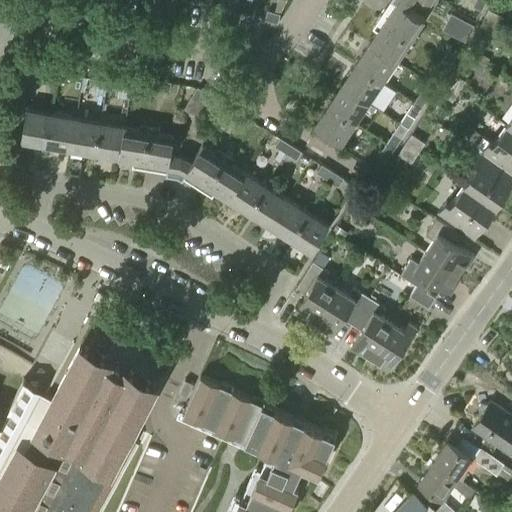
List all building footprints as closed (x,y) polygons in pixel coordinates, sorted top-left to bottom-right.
[(219,0),(218,5),(230,8),(232,0),(219,0)] [(233,0),(232,0),(230,8),(242,12),(245,3),(233,0)] [(378,29),(370,41),(397,60),(413,36),(425,18),(409,7),(410,5),(412,0),(395,0),(388,12),(384,10),(373,26),(378,29)] [(481,10),(486,0),(475,0),(473,6),(481,10)] [(502,30),(506,23),(501,21),(504,16),(489,9),(484,20),(498,27),(502,30)] [(277,22),(280,13),(268,10),(265,19),(277,22)] [(465,41),(474,24),(451,12),(442,29),(465,41)] [(498,27),(484,20),(479,30),(493,37),(495,34),(499,36),(494,44),(502,48),(508,48),(511,40),(511,35),(502,30),(498,27)] [(370,41),(356,62),(383,80),(397,60),(370,41)] [(449,66),(457,54),(449,49),(441,60),(449,66)] [(54,82),(58,61),(48,59),(46,69),(53,70),(51,81),(54,82)] [(72,73),(74,64),(58,61),(54,82),(58,83),(60,71),(72,73)] [(356,62),(342,82),(369,101),(383,80),(356,62)] [(117,91),(121,72),(97,68),(95,77),(108,80),(106,89),(117,91)] [(459,91),(466,80),(453,71),(446,82),(459,91)] [(130,93),(134,75),(121,72),(117,91),(130,93)] [(169,91),(171,82),(158,79),(156,89),(169,91)] [(342,82),(329,103),(356,121),(369,101),(342,82)] [(452,100),(459,91),(446,82),(439,92),(452,100)] [(200,118),(213,96),(198,86),(184,108),(200,118)] [(421,90),(414,101),(422,106),(429,96),(421,90)] [(414,101),(407,112),(415,117),(422,106),(414,101)] [(433,101),(426,112),(432,116),(439,105),(433,101)] [(329,103),(314,124),(341,142),(356,121),(329,103)] [(27,108),(22,139),(43,143),(46,143),(52,112),(49,111),(27,108)] [(244,125),(249,117),(238,110),(233,118),(244,125)] [(52,112),(46,143),(64,147),(71,148),(77,116),(70,115),(52,112)] [(102,112),(100,120),(102,121),(110,122),(112,114),(102,112)] [(77,116),(71,148),(85,150),(96,152),(102,121),(100,120),(91,119),(77,116)] [(102,121),(96,152),(106,154),(121,157),(126,125),(112,122),(110,122),(102,121)] [(460,136),(474,146),(482,151),(481,152),(502,166),(510,156),(511,157),(511,128),(507,125),(494,143),(468,124),(460,136)] [(126,125),(121,157),(127,158),(134,159),(133,164),(146,166),(147,167),(154,168),(154,164),(168,166),(167,170),(178,172),(183,176),(186,172),(197,180),(195,183),(201,187),(202,187),(213,194),(216,190),(222,194),(227,197),(244,169),(240,166),(222,154),(203,142),(192,160),(187,157),(183,154),(172,152),(175,134),(153,130),(133,126),(126,125)] [(394,132),(387,142),(395,148),(402,137),(394,132)] [(418,152),(425,142),(411,133),(405,143),(418,152)] [(280,137),(274,145),(285,152),(290,144),(280,137)] [(387,142),(380,153),(387,158),(393,151),(395,148),(387,142)] [(412,162),(418,152),(405,143),(398,153),(412,162)] [(296,159),(302,151),(290,144),(285,152),(296,159)] [(496,207),(511,186),(496,176),(502,166),(481,152),(474,162),(478,165),(464,184),(480,195),(496,207)] [(331,180),(336,173),(322,164),(317,171),(331,180)] [(244,169),(227,197),(240,205),(248,210),(266,182),(258,177),(244,169)] [(338,185),(343,177),(336,173),(331,180),(338,185)] [(266,182),(248,210),(257,216),(269,224),(287,196),(275,188),(266,182)] [(496,207),(480,195),(464,184),(451,203),(447,200),(439,212),(459,227),(466,217),(481,228),(496,207)] [(287,196),(269,224),(275,228),(290,237),(308,209),(293,200),(287,196)] [(365,200),(360,197),(355,204),(360,207),(365,200)] [(308,209),(290,237),(293,239),(312,251),(330,223),(311,211),(308,209)] [(469,266),(476,255),(453,240),(458,232),(437,219),(427,234),(434,239),(427,250),(460,272),(465,263),(469,266)] [(337,224),(333,230),(343,237),(347,230),(337,224)] [(316,320),(338,286),(326,279),(331,272),(323,267),(330,256),(320,250),(314,261),(300,282),(310,288),(296,311),(305,318),(307,314),(316,320)] [(460,272),(427,250),(420,262),(412,257),(401,274),(417,285),(423,288),(429,279),(451,293),(458,283),(454,281),(460,272)] [(430,308),(437,297),(423,288),(417,285),(410,295),(430,308)] [(350,294),(338,286),(316,320),(325,326),(323,329),(333,335),(348,313),(357,319),(371,297),(354,287),(350,294)] [(98,291),(94,298),(101,302),(105,295),(98,291)] [(372,356),(393,322),(382,315),(387,308),(371,297),(357,319),(366,324),(351,347),(362,353),(364,350),(372,356)] [(405,330),(393,322),(372,356),(380,361),(379,364),(389,371),(418,327),(410,322),(405,330)] [(0,456),(101,511),(139,444),(146,448),(152,433),(145,429),(142,435),(137,432),(162,387),(128,368),(126,372),(108,362),(110,358),(76,339),(47,390),(26,378),(0,426),(0,456)] [(218,427),(235,389),(202,374),(188,405),(196,409),(193,416),(218,427)] [(251,442),(268,404),(235,389),(218,427),(251,442)] [(511,452),(511,414),(490,399),(487,403),(478,404),(480,414),(471,426),(511,453),(511,452)] [(283,457),(302,419),(268,404),(251,442),(276,454),(283,457)] [(317,473),(335,435),(302,419),(283,457),(301,466),(317,473)] [(474,490),(475,488),(462,479),(467,472),(461,467),(468,456),(445,440),(431,460),(459,481),(474,490)] [(507,480),(511,473),(511,468),(504,463),(505,462),(481,447),(473,458),(497,473),(507,480)] [(294,481),(301,466),(283,457),(276,454),(268,470),(294,481)] [(101,511),(0,456),(0,511),(101,511)] [(474,490),(459,481),(431,460),(418,480),(441,496),(450,483),(470,496),(474,490)] [(286,511),(299,484),(294,481),(268,470),(261,467),(247,498),(276,511),(286,511)] [(405,510),(402,511),(419,511),(420,511),(426,505),(413,494),(401,507),(405,510)] [(276,511),(247,498),(241,495),(233,511),(276,511)] [(457,511),(444,500),(436,510),(437,511),(457,511)]
